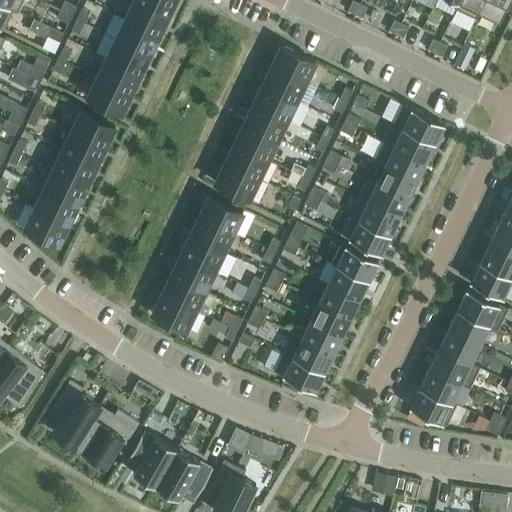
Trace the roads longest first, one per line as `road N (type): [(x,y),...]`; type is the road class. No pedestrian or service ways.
road 1 (residential): [(343,443),(202,394),(76,324),(0,264)]
road 2 (residential): [(343,443),(508,112)]
road 3 (residential): [(508,112),(274,0)]
road 4 (residential): [(511,476),(343,443)]
